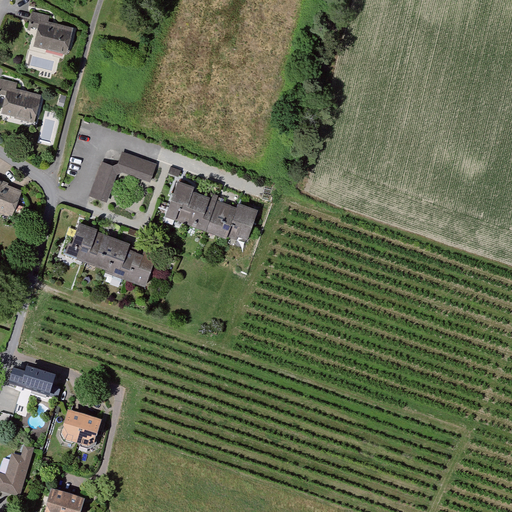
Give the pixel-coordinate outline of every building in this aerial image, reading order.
[(53,15),(33,10),(28,30),(39,33),(35,46),(68,54),(74,29),(51,24),(53,15)] [(19,84),(1,80),(0,85),(0,99),(6,101),(3,115),(37,124),(44,98),(17,91),(19,84)] [(156,167),(122,155),(120,165),(113,170),(100,166),(89,197),(107,205),(116,179),(123,175),(152,184),(156,167)] [(0,181),(0,215),(14,221),(26,192),(0,181)] [(261,213),(181,182),(168,214),(248,246),(261,213)] [(162,256),(82,224),(69,255),(149,287),(162,256)] [(31,370),(17,411),(31,416),(38,394),(50,399),(57,379),(31,370)] [(97,449),(104,424),(73,415),(65,440),(97,449)] [(39,451),(28,448),(24,459),(14,455),(7,477),(0,474),(0,493),(23,501),(39,451)] [(86,511),(89,503),(56,493),(50,511),(86,511)]
